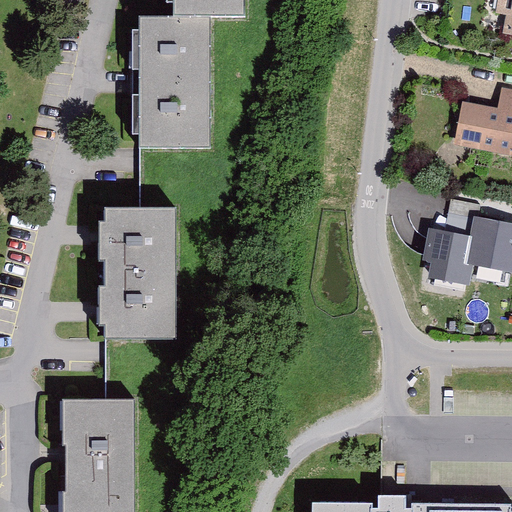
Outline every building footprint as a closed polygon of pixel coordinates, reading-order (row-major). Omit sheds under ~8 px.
[(173,5),(173,18),(212,18),(245,18),(244,0),(165,0),(166,5),(173,5)] [(140,30),(133,30),(132,136),(139,136),(139,149),(212,149),(212,18),(173,18),(140,18),(140,30)] [(511,95),(505,94),(501,114),(465,107),(458,142),(511,151),(511,95)] [(448,214),(478,220),(481,205),(451,199),(448,214)] [(106,286),(99,286),(99,325),(106,325),(106,339),(177,339),(177,208),(106,208),(106,223),(100,223),(100,261),(106,261),(106,286)] [(511,226),(478,220),(476,237),(471,262),(511,270),(511,226)] [(471,262),(476,237),(430,228),(424,259),(433,260),(429,278),(466,285),(471,262)] [(135,511),(135,399),(64,400),(64,445),(67,445),(67,492),(64,493),(63,511),(135,511)] [(511,511),(511,504),(414,504),(414,509),(408,509),(408,496),(380,496),(380,509),(374,509),(374,504),(314,503),(314,511),(511,511)]
